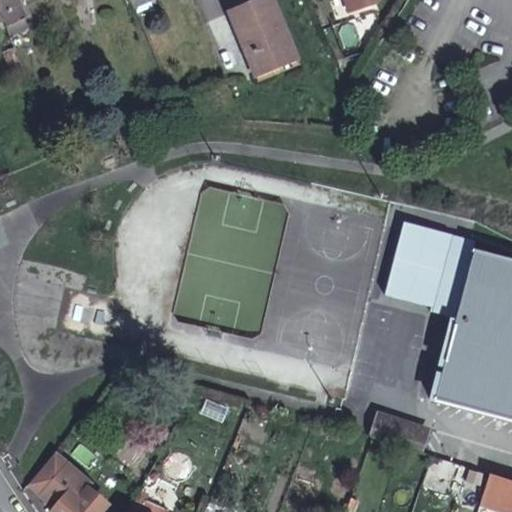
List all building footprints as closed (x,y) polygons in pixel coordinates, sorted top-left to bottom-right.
[(0,0),(0,14),(6,27),(9,34),(26,26),(22,17),(25,15),(19,1),(18,0),(0,0)] [(150,0),(128,0),(132,9),(150,0)] [(296,57),(273,0),(256,0),(229,12),(244,47),(252,44),(263,71),(296,57)] [(343,0),(347,12),(356,9),(353,0),(343,0)] [(353,0),(356,9),(374,3),(376,0),(353,0)] [(263,71),(252,44),(244,47),(255,74),(263,71)] [(511,260),(473,251),(435,399),(511,419),(511,260)] [(425,425),(376,410),(374,417),(422,433),(425,425)] [(422,433),(374,417),(368,434),(372,435),(417,449),(422,433)] [(455,444),(436,439),(434,450),(453,454),(455,444)] [(99,511),(106,503),(87,488),(91,482),(55,451),(32,478),(44,488),(40,493),(51,508),(49,510),(51,511),(99,511)] [(511,511),(511,479),(490,473),(480,504),(505,511),(511,511)] [(165,511),(166,511),(136,498),(126,511),(165,511)]
